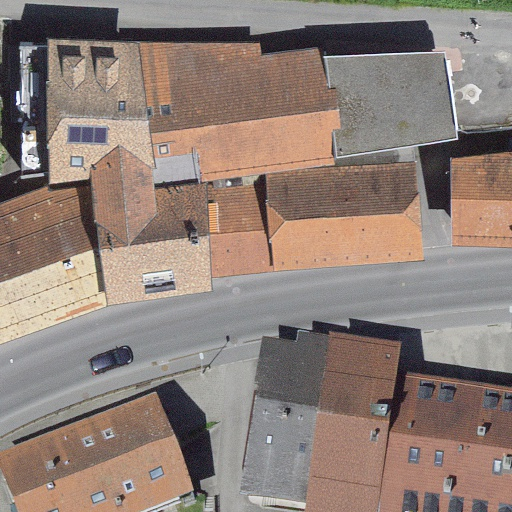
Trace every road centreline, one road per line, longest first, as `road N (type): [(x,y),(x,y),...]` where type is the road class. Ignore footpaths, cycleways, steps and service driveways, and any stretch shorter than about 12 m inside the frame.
road 1 (primary): [(511,276),(240,310),(90,345),(0,378)]
road 2 (residential): [(511,34),(0,12)]
